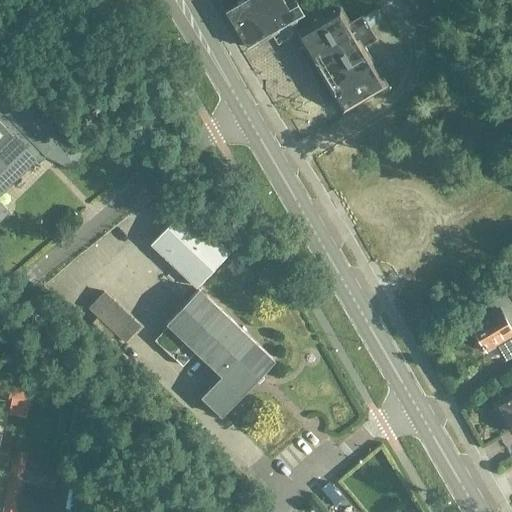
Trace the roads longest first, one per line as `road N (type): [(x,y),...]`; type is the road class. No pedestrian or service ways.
road 1 (primary): [(416,406),(243,111)]
road 2 (unclassified): [(0,303),(243,111)]
road 3 (unclassified): [(273,511),(381,422),(416,406)]
road 4 (primary): [(243,111),(178,0)]
road 5 (primary): [(477,511),(416,406)]
